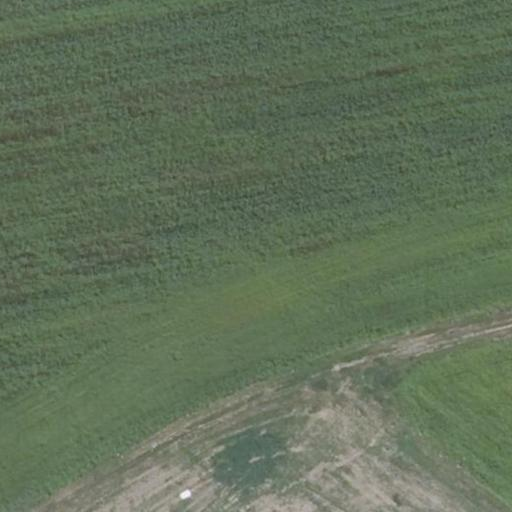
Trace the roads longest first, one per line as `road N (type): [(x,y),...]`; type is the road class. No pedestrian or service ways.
road 1 (track): [(45,511),(264,386),(511,321)]
road 2 (track): [(332,369),(500,511)]
